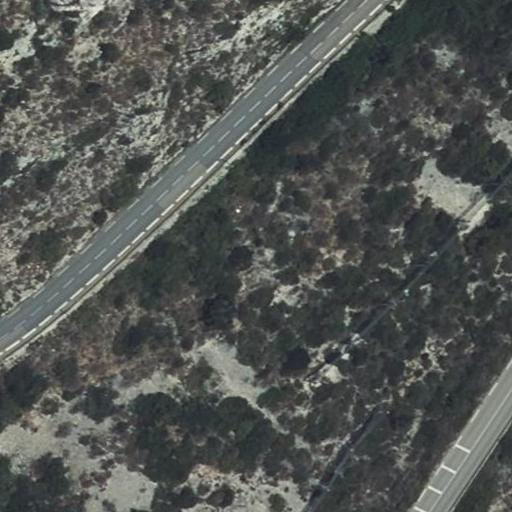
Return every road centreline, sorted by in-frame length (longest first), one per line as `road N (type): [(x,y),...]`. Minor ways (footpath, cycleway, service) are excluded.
road 1 (secondary): [(0,335),(76,280),(361,0)]
road 2 (secondary): [(428,511),(511,387)]
